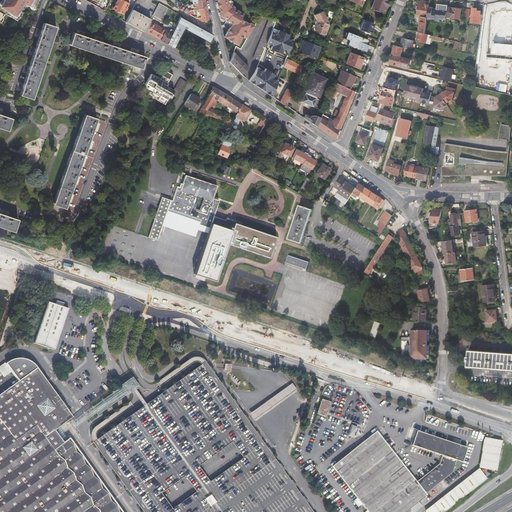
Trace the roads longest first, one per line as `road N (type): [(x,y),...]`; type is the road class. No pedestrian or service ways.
road 1 (secondary): [(0,256),(492,421)]
road 2 (secondary): [(439,391),(0,243)]
road 3 (residential): [(401,0),(338,154)]
road 4 (residential): [(442,368),(440,284),(413,219)]
road 5 (residential): [(198,70),(68,0)]
road 6 (residential): [(507,331),(492,197)]
road 7 (residential): [(338,154),(228,84)]
